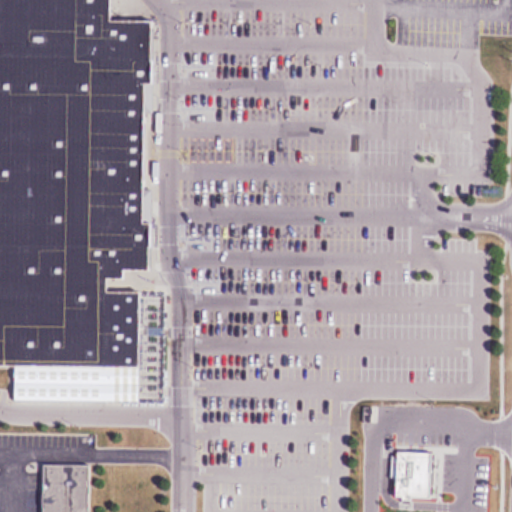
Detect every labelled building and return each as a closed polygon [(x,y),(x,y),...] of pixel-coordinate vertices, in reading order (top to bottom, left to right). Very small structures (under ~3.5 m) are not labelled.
[(0,0),(117,0),(117,20),(159,21),(159,82),(152,82),(150,223),(156,223),(156,269),(130,269),(130,278),(112,278),(112,291),(145,292),(144,366),(0,364),(0,0)] [(437,447),(437,418),(377,418),(377,447),(437,447)] [(391,448),(428,449),(426,493),(389,491),(391,448)] [(39,511),(39,460),(85,461),(85,511),(39,511)] [(360,511),(412,511),(412,492),(361,491),(360,511)]
